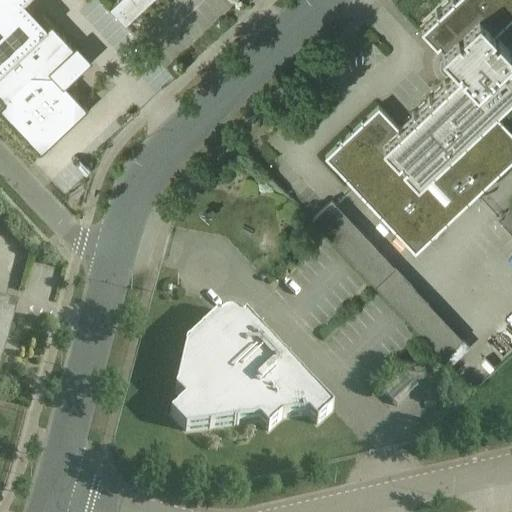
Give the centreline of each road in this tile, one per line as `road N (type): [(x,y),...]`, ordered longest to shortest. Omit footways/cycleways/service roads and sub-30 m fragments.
road 1 (unclassified): [(112,252),(144,166),(320,0)]
road 2 (unclassified): [(53,480),(112,252)]
road 3 (unclassified): [(313,511),(511,463)]
road 4 (unclassified): [(0,158),(81,243),(112,252)]
